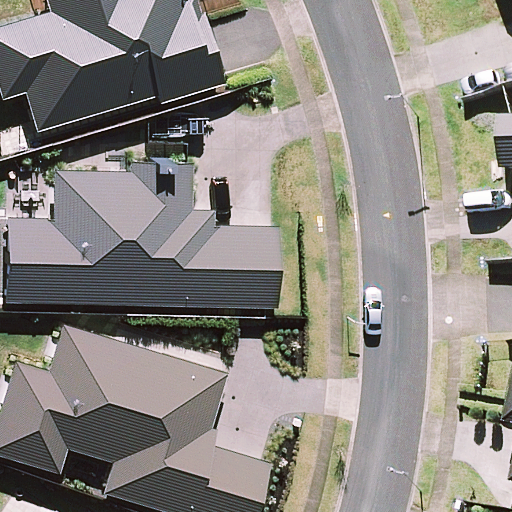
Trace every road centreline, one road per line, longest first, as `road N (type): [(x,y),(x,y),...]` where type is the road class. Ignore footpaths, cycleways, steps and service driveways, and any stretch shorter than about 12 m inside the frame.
road 1 (residential): [(394,312),(378,118),(339,0)]
road 2 (residential): [(369,511),(392,423),(394,312)]
